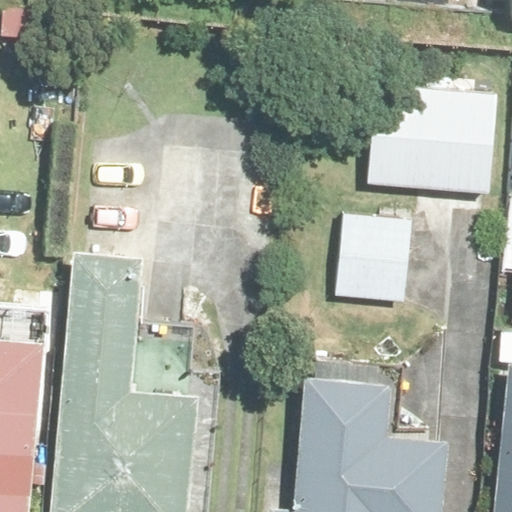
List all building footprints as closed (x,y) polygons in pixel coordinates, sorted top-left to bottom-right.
[(63,5),(20,0),(4,0),(0,41),(58,48),(63,5)] [(511,356),(511,105),(465,104),(455,354),(511,356)] [(441,136),(303,131),(299,229),(437,234),(441,136)] [(350,245),(272,241),(268,336),(346,339),(350,245)] [(148,261),(68,255),(49,511),(187,511),(196,396),(138,392),(148,261)] [(0,511),(26,511),(37,402),(42,343),(0,339),(0,511)] [(511,511),(511,402),(436,396),(425,511),(511,511)] [(328,415),(240,412),(236,511),(400,511),(402,474),(326,471),(328,415)]
